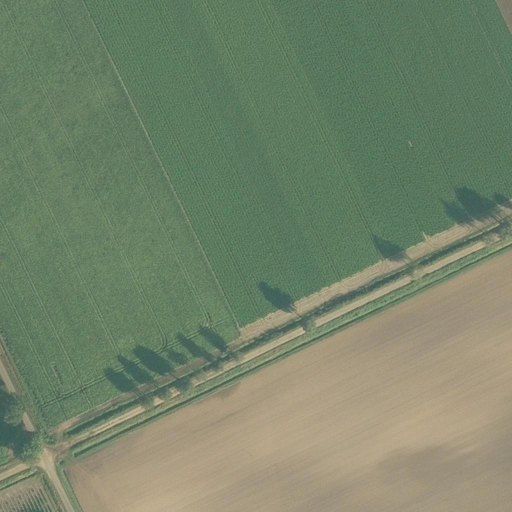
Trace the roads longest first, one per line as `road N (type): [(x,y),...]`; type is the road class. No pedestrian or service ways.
road 1 (track): [(511,232),(0,479)]
road 2 (unclassified): [(68,511),(0,373)]
